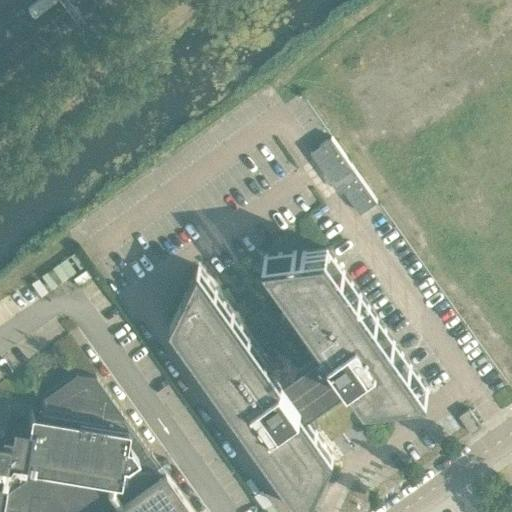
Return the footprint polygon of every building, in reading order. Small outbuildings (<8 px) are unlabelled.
[(511,4),(509,0),(490,0),(422,52),(447,87),(463,75),(511,144),(511,4)] [(400,69),(330,122),(511,378),(511,275),(401,119),(424,103),(400,69)] [(310,150),(339,190),(343,187),(360,211),(377,199),(331,135),(310,150)] [(332,349),(307,366),(346,421),(355,414),(344,398),(345,397),(343,393),(356,384),(365,396),(428,389),(326,246),(263,253),(332,349)] [(346,421),(307,366),(283,384),(198,265),(170,322),(305,511),(333,455),(308,419),(323,408),(337,427),(346,421)] [(40,410),(31,409),(32,408),(29,408),(28,408),(28,409),(26,419),(9,416),(7,430),(2,430),(0,431),(0,511),(194,511),(150,450),(149,451),(95,374),(75,371),(42,394),(40,410)] [(481,424),(468,406),(458,413),(466,425),(471,431),(481,424)]
